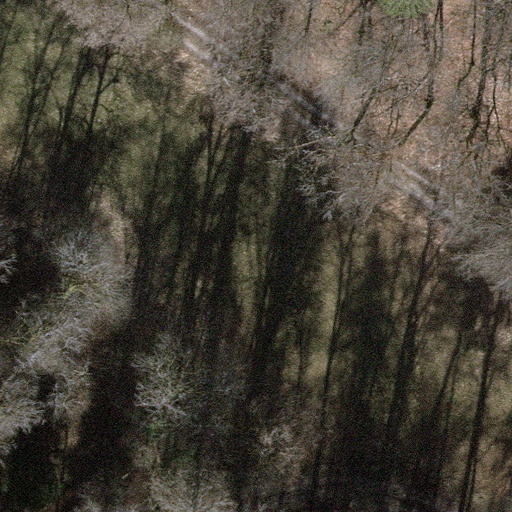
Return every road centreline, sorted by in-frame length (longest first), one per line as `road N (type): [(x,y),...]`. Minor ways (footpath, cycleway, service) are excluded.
road 1 (track): [(511,261),(324,159),(103,0)]
road 2 (track): [(184,511),(326,486),(427,511)]
